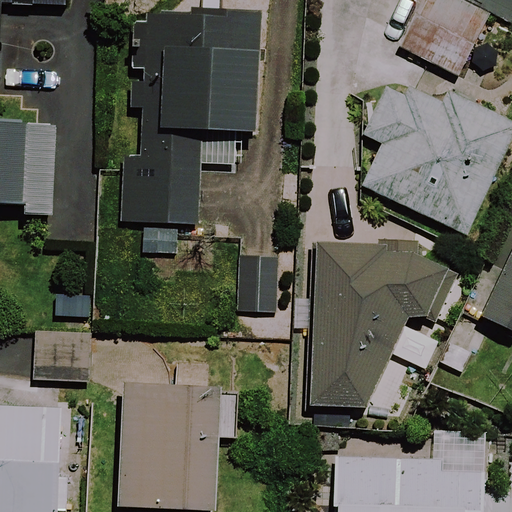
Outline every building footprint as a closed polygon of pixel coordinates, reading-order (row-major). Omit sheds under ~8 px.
[(0,0),(0,36),(1,6),(64,8),(63,0),(0,0)] [(487,20),(447,0),(425,0),(401,48),(457,77),(487,20)] [(256,16),(131,11),(127,110),(144,111),(142,157),(126,157),(123,223),(196,226),(200,134),(251,136),(256,16)] [(440,109),(389,86),(367,137),(384,145),(364,188),(466,234),(511,130),(511,126),(446,97),(440,109)] [(60,132),(0,129),(0,206),(57,209),(60,132)] [(405,321),(427,322),(435,291),(436,251),(314,248),(310,409),(366,410),(405,321)] [(273,317),(275,259),(239,257),(236,315),(273,317)] [(511,267),(488,319),(511,330),(511,267)] [(92,384),(95,330),(41,327),(38,381),(92,384)] [(208,359),(182,356),(178,391),(141,387),(128,506),(182,511),(212,511),(225,393),(205,391),(208,359)] [(0,408),(0,511),(66,511),(67,478),(49,478),(51,410),(0,408)] [(293,509),(292,511),(479,511),(483,430),(429,428),(428,461),(332,457),(330,511),(293,509)]
